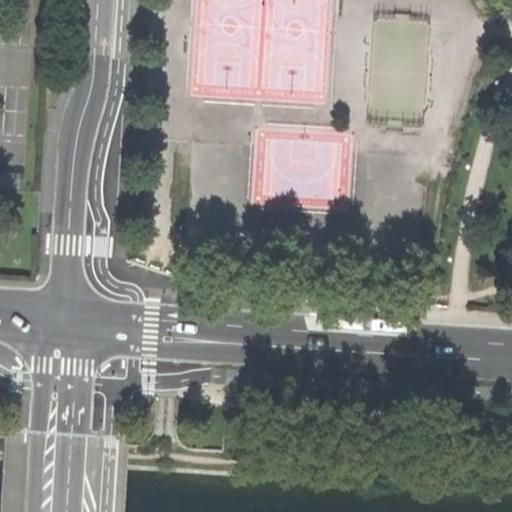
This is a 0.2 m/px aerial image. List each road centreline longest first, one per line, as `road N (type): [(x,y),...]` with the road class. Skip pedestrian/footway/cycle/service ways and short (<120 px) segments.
road 1 (secondary): [(75,324),(511,362)]
road 2 (tertiary): [(97,0),(93,76),(76,154),(75,324)]
road 3 (tertiary): [(75,324),(68,511)]
